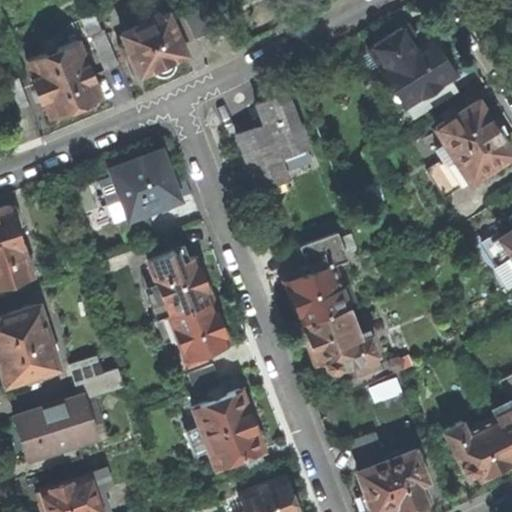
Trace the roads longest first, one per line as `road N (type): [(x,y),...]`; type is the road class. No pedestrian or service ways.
road 1 (residential): [(175,83),(345,511)]
road 2 (residential): [(175,83),(350,0)]
road 3 (residential): [(0,151),(175,83)]
